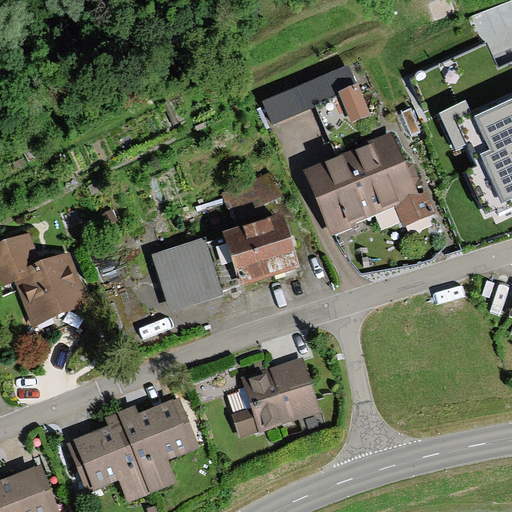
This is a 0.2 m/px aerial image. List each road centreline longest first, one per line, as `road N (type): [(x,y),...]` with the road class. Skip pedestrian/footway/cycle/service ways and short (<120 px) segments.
road 1 (residential): [(337,303),(0,428)]
road 2 (residential): [(511,251),(337,303)]
road 3 (residential): [(337,303),(381,470)]
road 4 (tertiary): [(511,439),(381,470)]
road 5 (tertiary): [(381,470),(268,511)]
